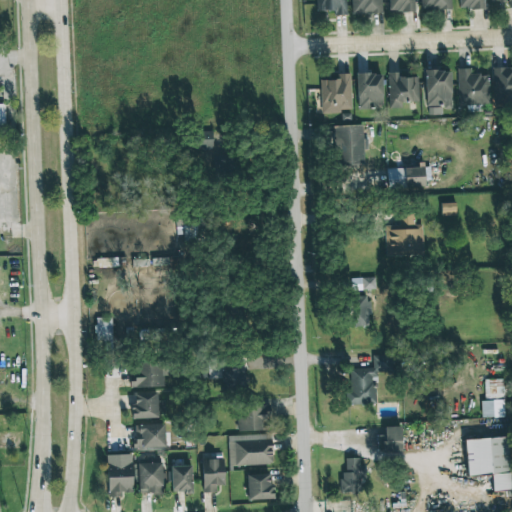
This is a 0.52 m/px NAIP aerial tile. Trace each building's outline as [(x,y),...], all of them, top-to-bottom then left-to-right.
[(315,0),(315,11),(334,11),(334,15),(346,15),(345,0),(315,0)] [(350,0),(351,14),(382,13),(381,0),(350,0)] [(414,11),(413,0),(387,0),(388,12),(414,11)] [(420,0),(420,10),(451,9),(450,0),(420,0)] [(458,0),(458,9),(483,8),(483,0),(458,0)] [(508,8),(511,7),(511,0),(490,0),(490,2),(508,1),(508,8)] [(511,67),(491,68),(493,106),(511,104),(511,67)] [(457,69),(458,106),(488,105),(488,74),(471,75),(471,69),(457,69)] [(451,107),(450,70),(425,70),(425,107),(451,107)] [(350,73),(335,74),(335,80),(320,80),(321,112),(351,111),(350,73)] [(356,74),(357,108),(382,108),(381,73),(356,74)] [(401,108),(401,103),(418,102),(418,74),(387,75),(388,108),(401,108)] [(362,125),(333,126),(334,166),(364,165),(362,125)] [(212,132),(196,132),(196,148),(213,147),(212,132)] [(386,168),(387,188),(425,186),(424,166),(386,168)] [(440,204),(440,216),(455,216),(455,203),(440,204)] [(385,256),(422,255),(422,224),(414,225),(413,211),(399,212),(399,225),(384,226),(385,256)] [(194,241),(196,230),(185,228),(183,239),(194,241)] [(368,295),(345,296),(347,327),(370,326),(368,295)] [(96,340),(112,340),(111,317),(95,318),(96,340)] [(349,368),(350,391),(345,391),(345,405),(375,405),(375,380),(377,380),(377,371),(392,371),(392,355),(372,355),(372,368),(349,368)] [(164,387),(164,360),(135,361),(135,377),(129,377),(130,388),(164,387)] [(229,368),(229,362),(201,362),(201,379),(224,379),(224,386),(244,385),(244,368),(229,368)] [(484,380),(484,400),(480,400),(481,418),(504,417),(503,379),(484,380)] [(157,392),(133,392),(134,404),(131,405),(131,419),(157,418),(157,392)] [(237,431),(270,430),(269,404),(236,406),(237,431)] [(134,448),(164,447),(164,424),(133,425),(134,448)] [(377,435),(377,452),(401,451),(401,426),(384,427),(384,435),(377,435)] [(227,436),(228,466),(272,464),(271,435),(227,436)] [(464,439),(466,475),(491,474),(492,492),(511,490),(508,437),(464,439)] [(106,455),(107,497),(120,497),(120,493),(132,493),(131,454),(106,455)] [(358,458),(341,459),(342,492),(364,491),(364,465),(359,465),(358,458)] [(224,485),(223,459),(202,459),(202,493),(216,493),(216,485),(224,485)] [(138,493),(162,493),(162,463),(137,463),(138,493)] [(170,466),(171,493),(192,492),(191,466),(170,466)] [(247,500),(271,499),(271,474),(246,475),(247,500)]
